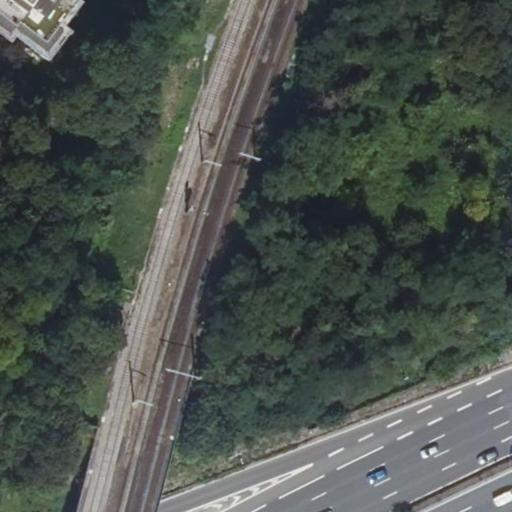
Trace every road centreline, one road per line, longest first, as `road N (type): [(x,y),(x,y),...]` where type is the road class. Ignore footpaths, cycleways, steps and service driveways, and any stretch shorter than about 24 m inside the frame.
road 1 (motorway): [(511,420),(332,499)]
road 2 (motorway): [(332,499),(239,483),(167,511)]
